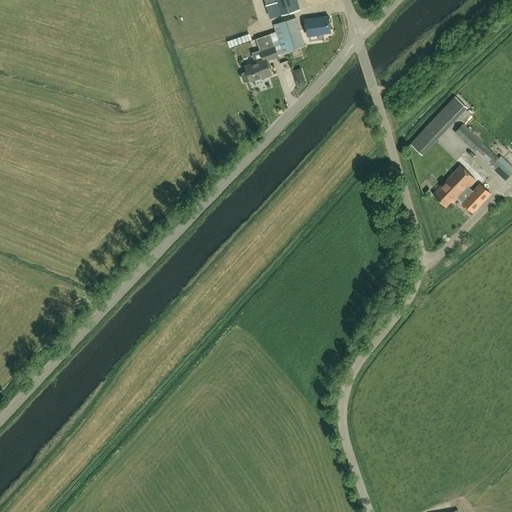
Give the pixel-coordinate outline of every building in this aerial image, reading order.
[(298,9),(295,0),(264,0),(266,5),(270,18),(280,15),(298,9)] [(305,19),(307,35),(331,32),(329,16),(305,19)] [(304,46),(295,18),(274,25),(283,53),(304,46)] [(245,66),(247,71),(243,73),(241,75),(243,81),(246,82),(250,80),(250,81),(271,74),(267,60),(278,56),(270,34),(256,39),(264,59),(245,66)] [(304,67),(297,68),(300,82),(307,81),(304,67)] [(409,145),(416,152),(463,102),(456,95),(409,145)] [(506,179),(511,172),(511,170),(463,124),(455,132),(494,169),(495,168),(506,179)] [(465,190),(475,180),(461,165),(433,194),(446,206),(456,196),(472,212),(490,194),(480,184),(470,195),(465,190)]
